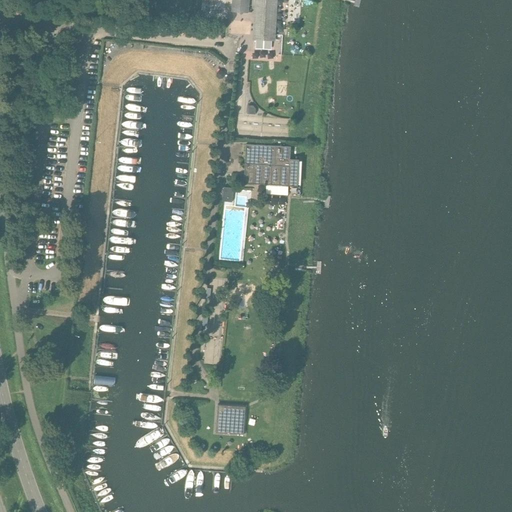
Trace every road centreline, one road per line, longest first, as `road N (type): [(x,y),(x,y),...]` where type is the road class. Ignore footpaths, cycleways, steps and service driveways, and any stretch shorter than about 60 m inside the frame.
road 1 (unclassified): [(71,511),(33,417),(16,324),(1,149),(5,0)]
road 2 (tertiary): [(41,511),(4,392)]
